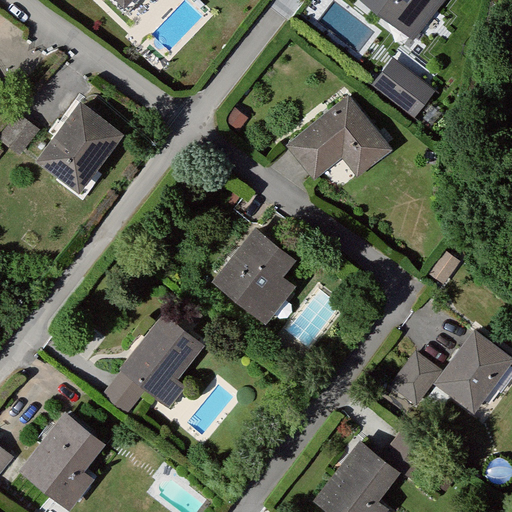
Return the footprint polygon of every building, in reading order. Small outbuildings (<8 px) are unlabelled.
[(363,0),(414,38),(443,0),(363,0)] [(416,112),(438,85),(396,52),(375,78),(416,112)] [(128,129),(85,97),(40,155),(83,188),(128,129)] [(354,180),(391,152),(349,98),(284,149),(311,184),(340,162),(354,180)] [(41,126),(19,109),(0,133),(23,150),(41,126)] [(252,229),(208,285),(261,326),(305,270),(252,229)] [(449,280),(465,257),(450,246),(434,269),(449,280)] [(118,375),(165,414),(182,393),(173,386),(201,351),(163,320),(118,375)] [(433,387),(472,416),(511,362),(511,361),(474,333),(433,387)] [(20,476),(68,511),(71,511),(93,484),(82,476),(102,448),(63,419),(20,476)] [(398,432),(384,453),(411,470),(425,448),(398,432)] [(359,444),(311,505),(319,511),(387,511),(377,503),(399,476),(359,444)] [(0,467),(10,456),(0,447),(0,467)]
